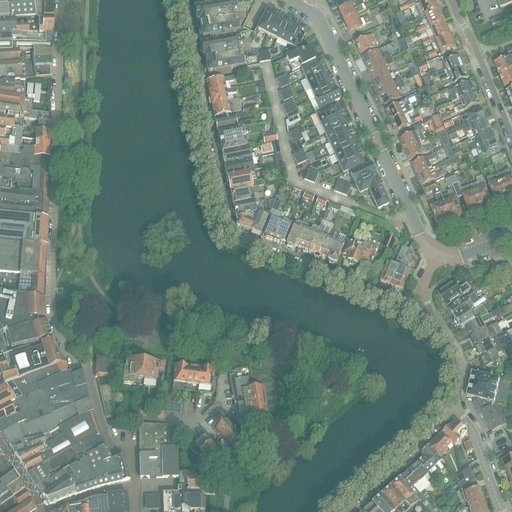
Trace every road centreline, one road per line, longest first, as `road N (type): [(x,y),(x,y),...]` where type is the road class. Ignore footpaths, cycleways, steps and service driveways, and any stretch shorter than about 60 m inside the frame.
road 1 (residential): [(176,0),(217,211),(235,241),(398,304),(421,291)]
road 2 (residential): [(90,334),(53,318),(62,0)]
road 3 (tertiary): [(434,257),(318,21),(286,0)]
road 4 (residential): [(452,398),(340,511)]
road 5 (residential): [(511,141),(451,0)]
road 6 (residential): [(133,485),(127,458),(108,445),(85,355)]
road 7 (tertiary): [(503,511),(452,398)]
